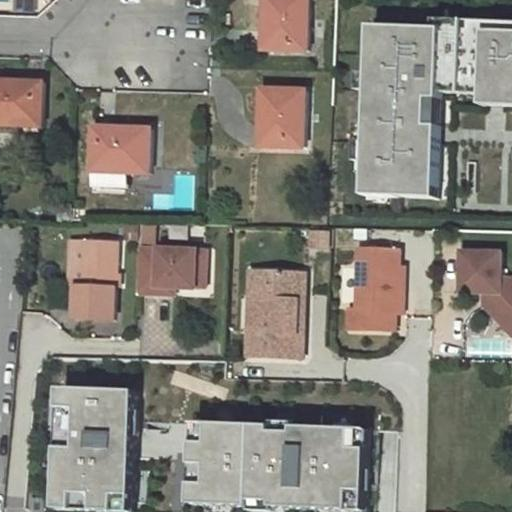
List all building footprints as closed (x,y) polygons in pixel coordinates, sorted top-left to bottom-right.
[(311,49),(313,0),(269,0),(269,30),(272,30),(271,48),(311,49)] [(511,24),(484,24),(483,56),(498,57),(497,107),(511,107),(511,24)] [(373,198),(453,200),(456,83),(471,83),(471,75),(477,76),(478,28),(376,26),(373,198)] [(47,82),(0,80),(0,123),(29,125),(29,121),(46,122),(47,82)] [(308,147),(310,91),(267,90),(265,128),(269,128),(268,145),(308,147)] [(153,172),(154,128),(99,126),(97,167),(114,168),(114,170),(153,172)] [(116,322),(115,245),(83,245),(83,290),(75,290),(75,323),(116,322)] [(405,267),(406,250),(364,249),(362,310),(355,309),(354,329),(401,330),(401,313),(409,313),(409,294),(404,294),(405,267)] [(158,288),(173,288),(196,288),(196,269),(206,269),(206,252),(143,251),(141,296),(158,296),(158,288)] [(511,277),(507,277),(508,252),(468,251),(468,290),(495,291),(495,298),(490,302),(511,325),(511,277)] [(205,288),(206,269),(196,269),(196,288),(205,288)] [(307,292),(308,271),(253,270),(253,294),(259,294),(258,331),(252,331),(252,355),(307,356),(307,332),(301,332),(301,292),(307,292)] [(158,296),(173,296),(173,288),(158,288),(158,296)] [(113,490),(153,491),(155,445),(81,442),(79,496),(113,497),(113,490)] [(264,461),(262,503),(320,505),(322,463),(264,461)] [(339,511),(370,511),(378,511),(380,465),(322,463),(320,505),(339,506),(339,511)]
